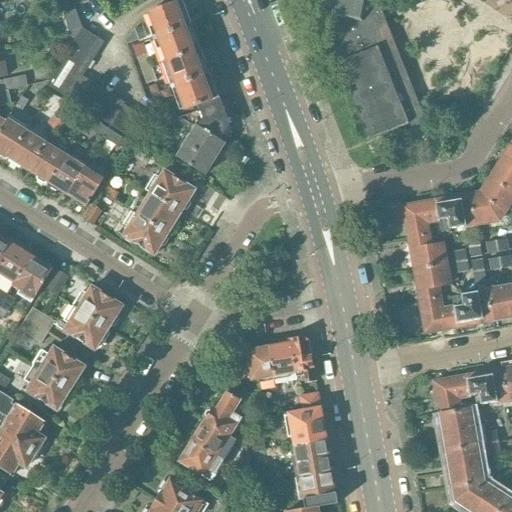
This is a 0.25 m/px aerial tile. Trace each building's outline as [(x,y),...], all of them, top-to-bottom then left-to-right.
[(66,0),(52,0),(55,14),(70,11),(66,0)] [(192,25),(187,13),(182,0),(181,0),(149,12),(159,37),(192,25)] [(319,0),(317,11),(328,13),(327,16),(324,26),(339,63),(337,64),(338,65),(339,65),(368,139),(367,139),(368,141),(409,124),(414,121),(411,113),(420,110),(409,82),(410,82),(376,0),(319,0)] [(80,31),(82,28),(77,14),(64,18),(67,34),(80,31)] [(201,49),(192,25),(159,37),(168,62),(201,49)] [(88,111),(100,91),(79,77),(102,41),(82,28),(80,31),(70,47),(47,85),(88,111)] [(127,44),(138,40),(134,30),(125,40),(127,44)] [(70,47),(80,31),(67,34),(70,47)] [(210,74),(201,49),(168,62),(177,86),(210,74)] [(139,63),(149,59),(147,54),(137,57),(139,63)] [(149,59),(139,63),(142,71),(152,67),(149,59)] [(0,77),(9,75),(6,62),(0,63),(0,77)] [(152,67),(142,71),(145,79),(155,75),(152,67)] [(219,99),(210,74),(177,86),(186,111),(198,107),(219,99)] [(155,75),(145,79),(147,84),(157,81),(155,75)] [(25,76),(2,81),(5,92),(8,91),(27,88),(25,76)] [(88,111),(99,118),(113,96),(102,88),(100,91),(88,111)] [(0,132),(10,117),(9,117),(6,122),(0,118),(0,107),(11,105),(8,91),(5,92),(0,92),(0,132)] [(161,92),(151,95),(162,102),(164,101),(161,92)] [(99,118),(110,125),(123,105),(124,103),(113,96),(99,118)] [(22,97),(16,107),(23,111),(29,101),(22,97)] [(198,107),(200,110),(203,119),(199,126),(198,127),(219,140),(220,139),(228,126),(228,125),(228,123),(228,122),(219,99),(198,107)] [(134,111),(123,105),(110,125),(121,132),(134,111)] [(414,121),(409,124),(410,128),(425,122),(420,109),(420,110),(411,113),(414,121)] [(134,111),(121,132),(134,139),(146,119),(134,111)] [(29,129),(10,117),(0,132),(0,155),(5,159),(9,157),(11,158),(29,129)] [(52,117),(46,127),(53,132),(59,121),(52,117)] [(89,119),(84,128),(102,139),(108,130),(89,119)] [(60,136),(67,126),(59,121),(53,132),(60,136)] [(225,143),(220,139),(219,140),(198,127),(199,126),(197,125),(178,158),(204,175),(225,143)] [(29,129),(11,158),(12,158),(13,163),(18,167),(22,165),(29,170),(47,140),(29,129)] [(121,151),(127,142),(108,130),(102,139),(121,151)] [(47,140),(29,170),(38,175),(38,179),(44,183),(48,181),(50,182),(68,153),(47,140)] [(152,152),(133,141),(126,152),(145,163),(152,152)] [(511,169),(511,148),(501,163),(511,169)] [(86,165),(68,153),(50,182),(51,184),(52,188),(58,192),(62,190),(68,194),(86,165)] [(511,192),(511,169),(501,163),(491,178),(511,192)] [(86,165),(68,194),(75,198),(76,203),(82,207),(86,205),(88,206),(105,177),(86,165)] [(146,190),(181,212),(182,210),(183,210),(187,209),(190,204),(189,200),(188,199),(195,190),(165,171),(160,178),(155,175),(146,190)] [(507,211),(511,202),(511,192),(491,178),(481,193),(507,211)] [(133,212),(167,233),(169,231),(170,232),(173,231),(177,225),(176,221),(181,212),(146,190),(145,190),(150,193),(146,200),(142,197),(133,212)] [(481,193),(470,196),(475,226),(499,222),(507,211),(481,193)] [(475,226),(470,196),(452,199),(458,229),(475,226)] [(435,202),(440,232),(458,229),(452,199),(435,202)] [(435,202),(414,206),(404,208),(407,227),(405,231),(406,235),(409,237),(409,240),(429,237),(426,224),(438,222),(440,232),(435,202)] [(92,206),(84,219),(93,225),(102,212),(92,206)] [(167,233),(133,212),(123,226),(128,229),(123,236),(154,255),(160,246),(161,246),(164,245),(168,240),(167,235),(166,235),(167,233)] [(0,266),(13,245),(12,244),(12,240),(6,237),(1,237),(0,236),(0,266)] [(478,236),(467,237),(468,248),(479,246),(478,236)] [(416,269),(445,264),(442,245),(431,247),(429,237),(409,240),(410,250),(413,256),(414,256),(416,269)] [(511,242),(507,243),(507,240),(496,241),(498,252),(511,249),(511,242)] [(485,243),(487,254),(498,252),(496,241),(485,243)] [(13,287),(32,257),(24,252),(24,248),(19,245),(15,246),(13,245),(0,266),(0,276),(7,281),(6,282),(13,287)] [(470,258),(481,257),(479,246),(468,248),(470,258)] [(465,250),(454,252),(455,263),(466,261),(465,250)] [(32,257),(13,287),(34,301),(53,270),(51,269),(51,264),(45,261),(41,262),(32,257)] [(511,268),(510,257),(499,259),(501,269),(511,268)] [(488,260),(490,271),(501,269),(499,259),(488,260)] [(482,260),(471,262),(473,273),(484,271),(482,260)] [(457,274),(468,272),(466,261),(455,263),(457,274)] [(420,300),(439,297),(437,287),(449,285),(445,264),(416,269),(419,284),(418,284),(418,291),(420,300)] [(47,289),(58,297),(70,278),(58,271),(47,289)] [(475,284),(486,282),(484,271),(473,273),(475,284)] [(83,291),(73,307),(108,329),(110,326),(111,327),(114,326),(118,320),(117,317),(116,316),(122,306),(92,287),(87,294),(83,291)] [(506,288),(488,291),(492,322),(511,318),(506,288)] [(492,322),(488,291),(470,294),(475,325),(492,322)] [(464,307),(455,309),(458,328),(475,325),(470,294),(462,295),(464,307)] [(462,295),(453,297),(455,307),(455,309),(464,307),(462,295)] [(0,308),(7,313),(15,300),(7,296),(0,307),(0,308)] [(420,303),(419,307),(420,311),(423,314),(426,333),(458,328),(455,309),(455,307),(442,310),(439,297),(420,300),(420,303)] [(73,307),(64,321),(69,324),(64,331),(95,350),(101,340),(102,341),(105,340),(109,335),(108,330),(107,330),(108,329),(73,307)] [(56,322),(34,308),(26,320),(48,334),(56,322)] [(20,330),(42,344),(48,334),(26,320),(20,330)] [(289,340),(295,373),(305,371),(307,383),(316,382),(310,353),(308,340),(303,337),(289,340)] [(274,378),(295,373),(289,340),(281,341),(282,346),(268,348),(274,378)] [(33,367),(71,390),(72,388),(76,387),(80,381),(79,377),(85,367),(64,353),(50,343),(44,353),(35,367),(34,366),(33,367)] [(268,348),(254,350),(242,352),(244,360),(234,362),(237,373),(250,371),(252,382),(274,378),(268,348)] [(71,390),(33,367),(24,381),(31,386),(27,393),(57,412),(63,401),(67,401),(71,395),(70,391),(71,390)] [(505,401),(511,400),(511,369),(500,371),(505,401)] [(500,371),(465,377),(468,397),(478,395),(480,406),(505,401),(500,371)] [(0,386),(5,389),(10,381),(0,374),(0,386)] [(465,377),(445,381),(433,383),(437,402),(435,405),(436,411),(439,413),(439,414),(459,411),(457,399),(468,397),(465,377)] [(204,422),(235,442),(236,441),(230,437),(241,420),(236,416),(241,409),(238,404),(239,403),(256,411),(253,397),(234,386),(229,394),(227,393),(225,396),(221,396),(204,422)] [(1,432),(34,454),(44,439),(37,435),(44,424),(17,406),(16,408),(11,405),(13,401),(0,392),(0,414),(9,420),(1,432)] [(301,408),(320,405),(318,394),(299,398),(301,408)] [(268,415),(264,395),(253,397),(256,411),(257,417),(268,415)] [(326,442),(321,409),(288,415),(294,448),(326,442)] [(439,414),(443,433),(473,427),(469,409),(459,411),(439,414)] [(223,462),(235,442),(204,422),(192,442),(223,462)] [(476,446),(473,427),(443,433),(446,451),(476,446)] [(248,430),(241,441),(247,445),(254,434),(248,430)] [(34,454),(1,432),(0,433),(0,467),(12,475),(19,464),(25,468),(34,454)] [(496,432),(485,434),(487,445),(498,443),(496,432)] [(223,462),(192,442),(179,462),(210,482),(223,462)] [(332,473),(327,442),(326,442),(294,448),(299,479),(332,473)] [(489,455),(500,453),(498,443),(487,445),(489,455)] [(446,451),(449,470),(479,464),(476,446),(446,451)] [(238,464),(235,468),(252,479),(250,465),(238,464)] [(483,483),(479,464),(449,470),(453,490),(483,483)] [(338,505),(338,503),(332,473),(299,479),(305,510),(317,507),(317,509),(338,505)] [(163,492),(157,502),(172,511),(197,511),(204,501),(195,496),(198,490),(183,481),(179,486),(170,481),(169,482),(166,483),(161,489),(163,492)] [(476,511),(492,489),(483,483),(453,490),(455,503),(469,511),(476,511)] [(220,489),(217,495),(227,501),(230,495),(220,489)] [(499,511),(507,500),(492,489),(476,511),(499,511)] [(511,511),(511,502),(507,500),(499,511),(511,511)] [(172,511),(157,502),(152,510),(149,511),(147,511),(172,511)]
